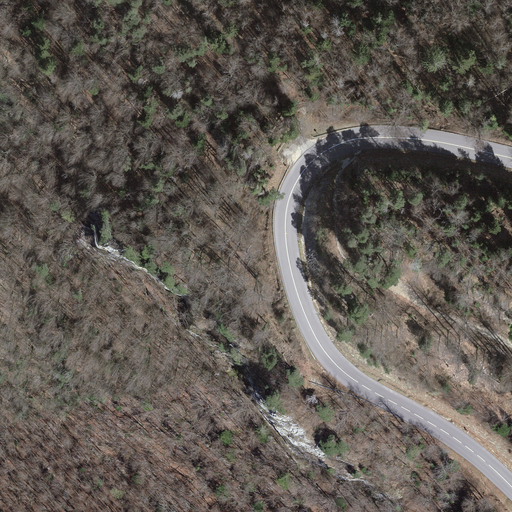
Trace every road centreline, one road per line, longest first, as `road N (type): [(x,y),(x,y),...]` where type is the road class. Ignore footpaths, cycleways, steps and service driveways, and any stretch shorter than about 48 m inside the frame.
road 1 (primary): [(511,158),(422,139),(350,139),(307,164),(285,213),(292,277),(326,353),(358,382),(471,450),(511,487)]
road 2 (track): [(177,119),(208,215),(290,349),(318,377),(338,367)]
road 3 (track): [(365,137),(336,179),(339,250),(438,314),(511,344)]
